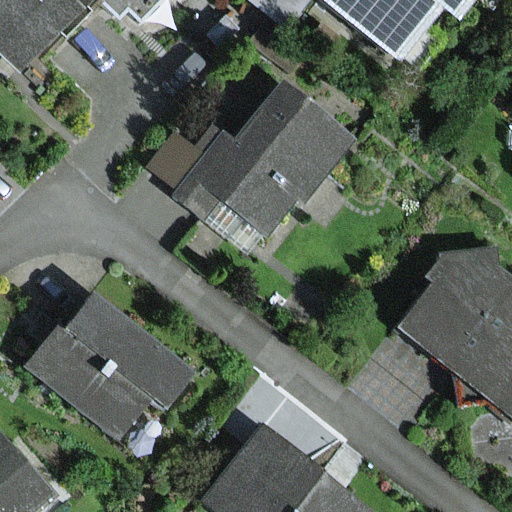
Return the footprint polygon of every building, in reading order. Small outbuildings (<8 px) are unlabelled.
[(98,0),(0,0),(0,40),(27,70),(100,1),(98,0)] [(333,0),(390,46),(428,0),(333,0)] [(212,172),(281,231),(354,146),(285,87),(212,172)] [(511,285),(466,251),(411,323),(511,397),(511,285)] [(88,291),(42,353),(135,422),(181,361),(88,291)] [(0,511),(33,511),(54,495),(0,429),(0,511)] [(357,511),(266,434),(208,501),(220,511),(357,511)]
